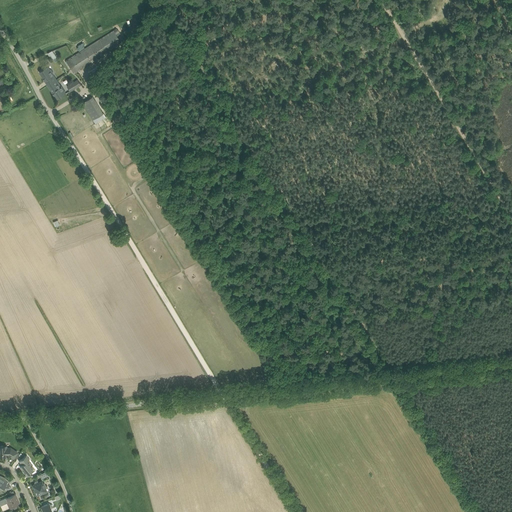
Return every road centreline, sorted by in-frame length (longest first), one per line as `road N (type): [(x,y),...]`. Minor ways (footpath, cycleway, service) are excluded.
road 1 (track): [(222,394),(50,113)]
road 2 (track): [(511,211),(382,0)]
road 3 (track): [(222,394),(296,511)]
